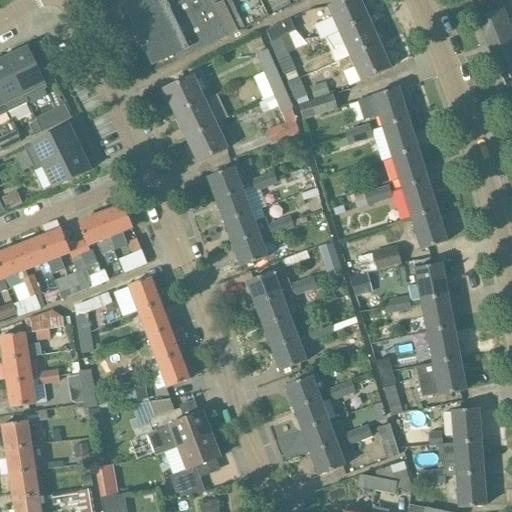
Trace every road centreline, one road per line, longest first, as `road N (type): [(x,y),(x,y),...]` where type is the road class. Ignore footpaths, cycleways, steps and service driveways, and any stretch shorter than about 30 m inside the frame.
road 1 (residential): [(273,511),(151,173)]
road 2 (tertiary): [(511,285),(477,148),(418,0)]
road 3 (residential): [(151,173),(69,0)]
road 4 (residential): [(14,225),(151,173)]
